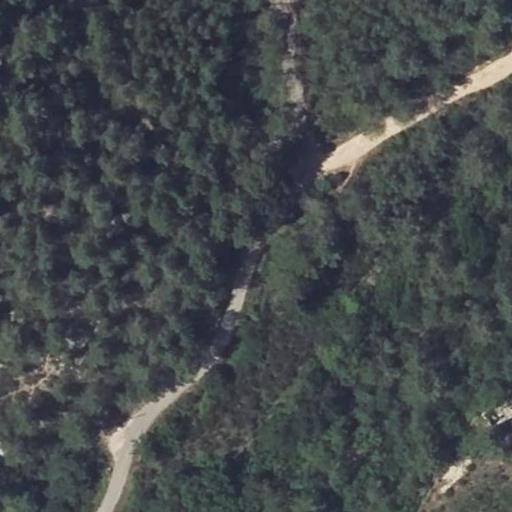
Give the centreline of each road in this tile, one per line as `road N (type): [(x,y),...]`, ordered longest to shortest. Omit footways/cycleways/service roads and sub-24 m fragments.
road 1 (unclassified): [(109,511),(138,436),(224,347),(261,242),(316,178),(288,51),(288,0)]
road 2 (track): [(511,55),(316,178)]
